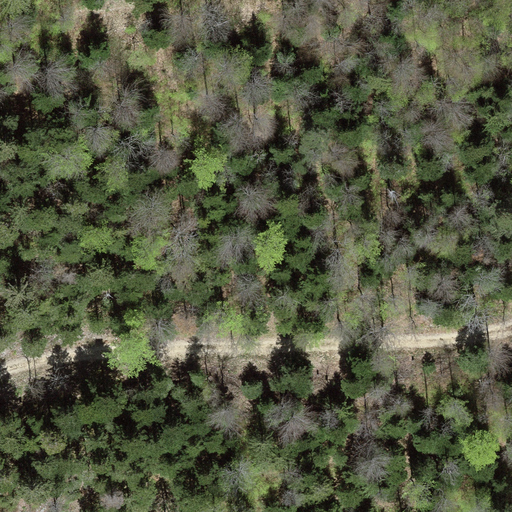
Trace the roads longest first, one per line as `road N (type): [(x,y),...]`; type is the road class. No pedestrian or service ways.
road 1 (track): [(511,331),(485,339),(81,351),(0,371)]
road 2 (track): [(195,0),(66,29),(0,54)]
